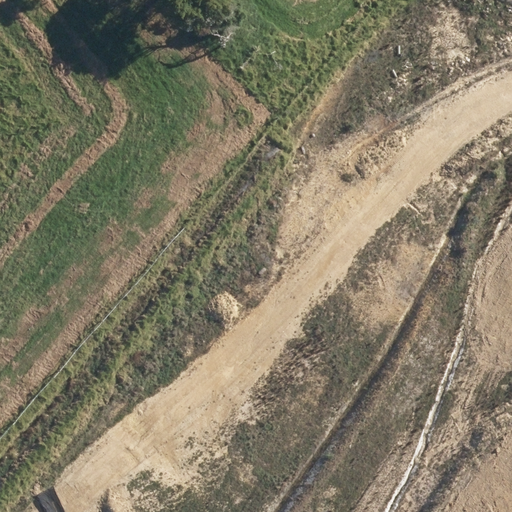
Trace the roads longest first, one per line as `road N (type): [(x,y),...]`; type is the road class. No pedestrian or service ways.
road 1 (unknown): [(326,0),(0,364)]
road 2 (unknown): [(207,511),(365,276),(476,141)]
road 3 (unknown): [(260,511),(0,290)]
road 4 (unknown): [(308,0),(511,171)]
